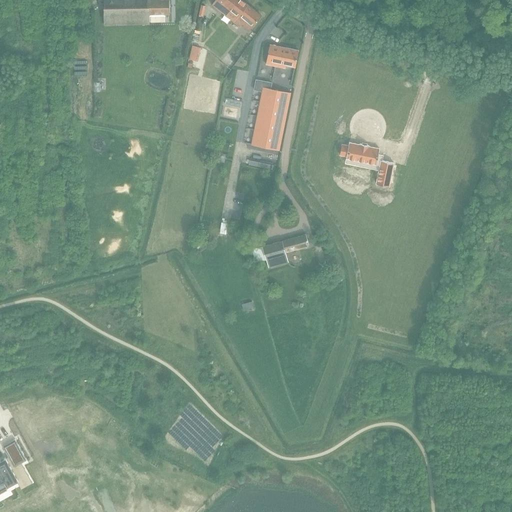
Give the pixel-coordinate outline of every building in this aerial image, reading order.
[(103,0),(104,24),(149,23),(149,21),(165,21),(165,13),(169,13),(169,0),(103,0)] [(252,27),(262,14),(242,0),(217,0),(213,5),(235,21),(242,13),(248,18),(246,22),(252,27)] [(295,67),(299,50),(270,44),(266,65),(286,69),(287,65),(295,67)] [(256,120),(252,144),(279,149),(290,93),(271,89),(273,83),(257,80),(254,92),(262,94),(256,120)] [(338,142),(337,150),(343,151),(342,153),(353,156),(352,160),(376,165),(373,179),(384,182),(388,160),(377,157),(378,152),(373,151),(374,146),(364,144),(364,143),(356,141),(355,142),(345,140),(345,143),(338,142)] [(285,251),(309,244),(305,233),(251,249),(255,263),(266,259),(269,266),(287,261),(285,251)] [(0,504),(12,498),(5,485),(18,479),(7,459),(0,462),(0,475),(0,476),(0,475),(0,504)]
